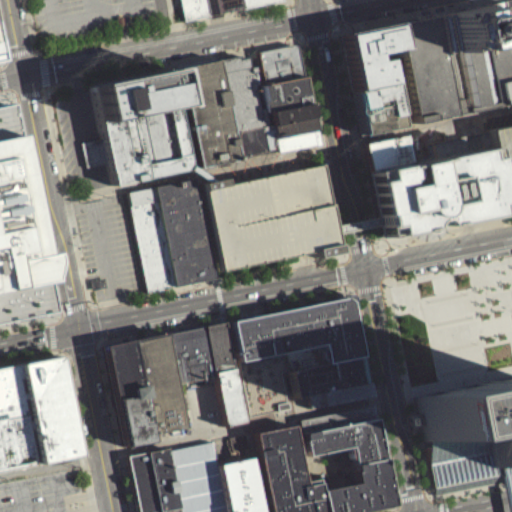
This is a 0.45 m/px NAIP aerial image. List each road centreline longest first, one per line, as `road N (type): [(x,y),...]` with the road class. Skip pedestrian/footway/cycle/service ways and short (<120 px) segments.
road 1 (residential): [(8,0),(110,511)]
road 2 (tertiary): [(0,346),(361,268)]
road 3 (residential): [(313,23),(0,84)]
road 4 (tertiary): [(307,0),(361,268)]
road 5 (tertiary): [(361,268),(409,511)]
road 6 (tertiary): [(361,268),(511,236)]
